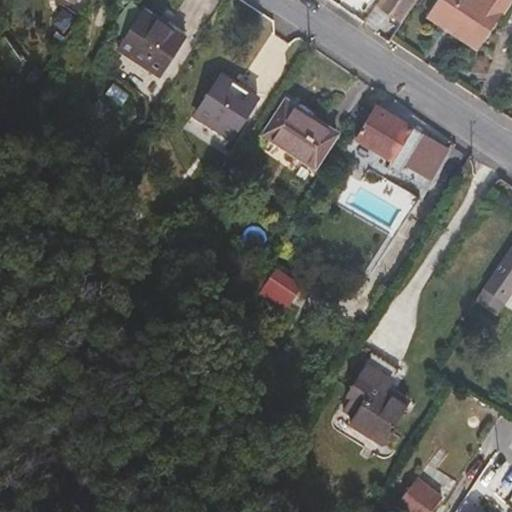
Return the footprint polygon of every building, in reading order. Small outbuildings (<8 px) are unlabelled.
[(381,0),(378,5),(388,12),(402,21),(414,0),(381,0)] [(437,0),(429,13),(464,37),(489,0),(437,0)] [(479,48),(511,0),(489,0),(464,37),(479,48)] [(377,29),(388,12),(378,5),(376,3),(364,21),(377,29)] [(144,10),(118,48),(161,76),(187,37),(144,10)] [(222,76),(200,110),(234,133),(256,99),(222,76)] [(288,99),(265,134),(315,166),(337,132),(288,99)] [(386,169),(425,192),(454,141),(418,117),(411,126),(376,105),(357,139),(391,160),(386,169)] [(274,267),(261,296),(290,310),(304,280),(274,267)] [(401,370),(375,353),(368,364),(395,380),(401,370)] [(344,412),(353,418),(350,425),(383,446),(409,405),(388,392),(391,386),(395,380),(368,364),(346,398),(350,401),(344,412)] [(409,405),(412,400),(391,386),(388,392),(409,405)] [(419,485),(404,503),(415,511),(426,511),(438,499),(419,485)]
